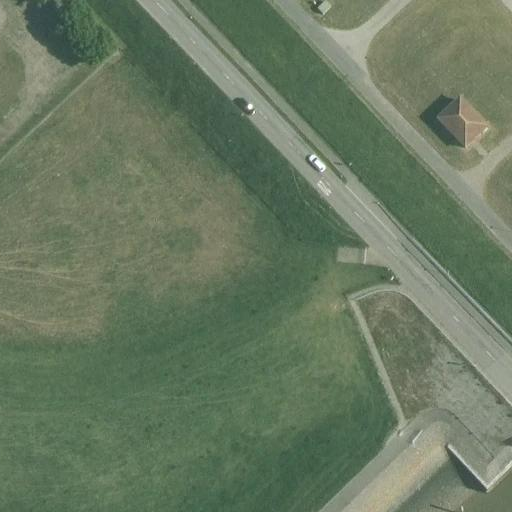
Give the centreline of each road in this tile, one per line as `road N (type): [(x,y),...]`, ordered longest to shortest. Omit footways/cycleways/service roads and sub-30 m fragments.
road 1 (residential): [(154,0),(511,377)]
road 2 (track): [(492,356),(336,511)]
